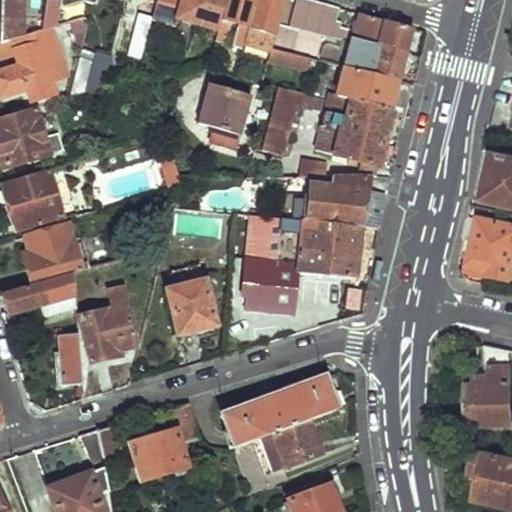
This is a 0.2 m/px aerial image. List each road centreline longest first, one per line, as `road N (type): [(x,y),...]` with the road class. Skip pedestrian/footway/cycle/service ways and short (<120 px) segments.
road 1 (residential): [(22,439),(325,343),(406,350)]
road 2 (primary): [(412,303),(474,29)]
road 3 (primary): [(419,511),(408,462),(406,350)]
